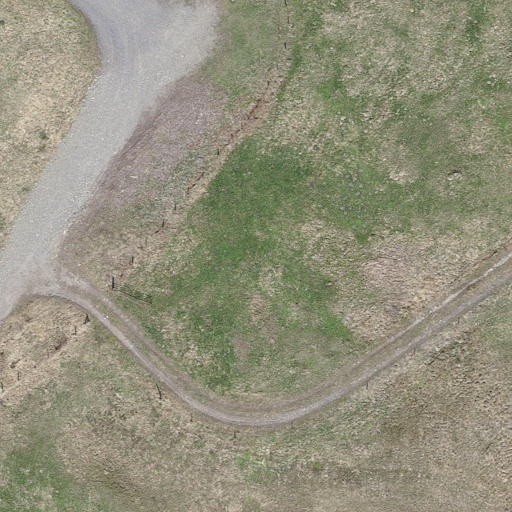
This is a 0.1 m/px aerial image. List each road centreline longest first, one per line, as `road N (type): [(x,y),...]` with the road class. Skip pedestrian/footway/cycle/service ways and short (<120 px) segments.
road 1 (track): [(30,262),(105,312),(209,408),(281,422),(511,260)]
road 2 (track): [(0,309),(125,90),(92,0)]
